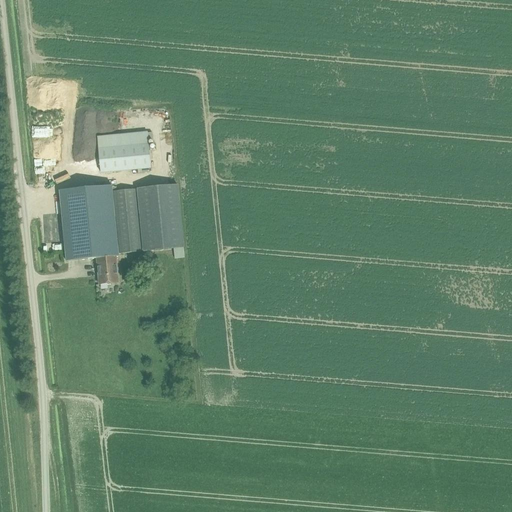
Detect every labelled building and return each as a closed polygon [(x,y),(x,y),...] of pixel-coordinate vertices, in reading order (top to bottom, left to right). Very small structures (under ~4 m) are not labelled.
[(50,147),(49,126),(31,127),(34,175),(41,174),(42,177),(49,177),(47,147),(50,147)] [(101,174),(151,169),(147,133),(98,138),(101,174)] [(137,189),(137,190),(143,252),(184,248),(178,185),(137,189)] [(113,186),(60,191),(67,262),(97,259),(116,258),(119,257),(118,255),(113,192),(113,186)] [(113,192),(118,255),(143,252),(137,190),(113,192)] [(116,258),(97,259),(99,286),(118,284),(116,258)]
